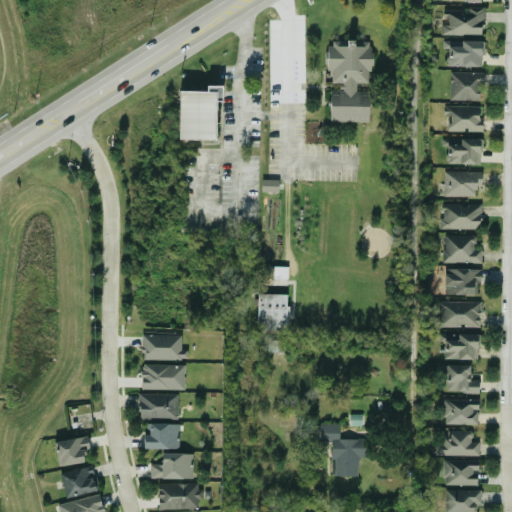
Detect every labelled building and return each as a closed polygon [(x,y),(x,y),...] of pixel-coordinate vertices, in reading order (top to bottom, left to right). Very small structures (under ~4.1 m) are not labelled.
[(444,35),(484,34),(484,8),(443,9),(444,35)] [(330,121),(369,122),(370,91),(358,91),(358,83),(370,83),(371,41),(329,40),(329,82),(345,83),(345,90),(331,90),(330,121)] [(483,67),(484,41),(462,40),(462,47),(448,47),(447,66),(483,67)] [(450,100),(481,101),(482,72),(451,71),(450,100)] [(179,90),(178,139),(215,140),(215,101),(221,102),(221,85),(205,85),(205,91),(179,90)] [(447,131),(469,130),(469,132),(481,131),(481,105),(446,106),(447,131)] [(445,163),(482,164),(483,139),(446,138),(445,163)] [(476,196),(476,185),(482,186),(483,172),(444,171),(444,196),(476,196)] [(279,192),(279,180),(262,179),(262,192),(279,192)] [(482,204),(445,204),(444,218),(440,218),(440,228),(482,229),(482,204)] [(480,235),(444,235),(444,262),(480,263),(480,235)] [(445,294),(478,294),(478,282),(482,282),(482,268),(444,269),(445,294)] [(481,327),(481,301),(439,301),(439,327),(481,327)] [(142,359),(188,360),(188,350),(182,350),(182,335),(143,334),(142,359)] [(281,351),(280,340),(268,340),(268,352),(281,351)] [(185,390),(185,365),(142,364),(141,389),(185,390)] [(480,392),(479,379),(471,379),(470,365),(446,365),(447,392),(480,392)] [(139,418),(178,419),(179,394),(139,393),(139,418)] [(478,425),(479,400),(445,398),(444,424),(478,425)] [(144,448),(180,449),(180,424),(149,423),(149,435),(144,435),(144,448)] [(359,476),(359,457),(366,457),(366,439),(340,439),(340,423),(317,423),(317,443),(334,443),(334,476),(359,476)] [(480,455),(480,442),(473,442),(473,430),(445,430),(444,455),(480,455)] [(57,466),(84,463),(83,450),(90,449),(88,437),(54,441),(57,466)] [(162,464),(151,464),(151,479),(193,479),(193,453),(162,453),(162,464)] [(445,485),(478,485),(478,471),(479,471),(479,460),(445,460),(445,485)] [(97,493),(94,467),(61,471),(64,497),(97,493)] [(201,483),(158,484),(159,510),(199,508),(199,499),(201,499),(201,483)] [(482,490),(446,490),(445,511),(474,511),(474,504),(482,504),(482,490)] [(103,511),(99,494),(57,505),(58,511),(103,511)]
